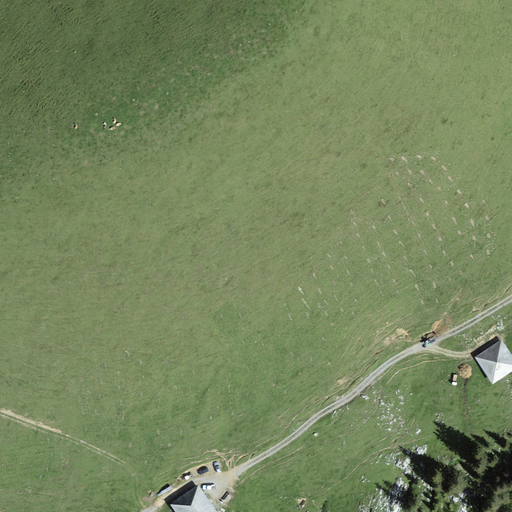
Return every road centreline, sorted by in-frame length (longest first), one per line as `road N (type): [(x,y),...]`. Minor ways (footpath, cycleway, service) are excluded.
road 1 (track): [(511,300),(390,364),(263,458),(235,474),(198,479),(147,511)]
road 2 (track): [(143,511),(132,469),(0,411)]
